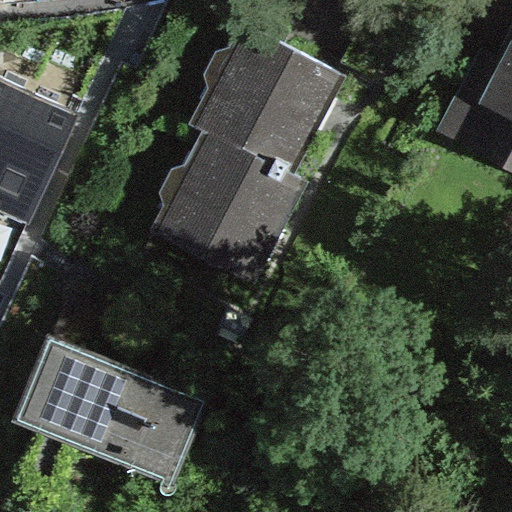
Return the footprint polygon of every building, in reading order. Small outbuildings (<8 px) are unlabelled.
[(249,22),(197,123),(210,129),(287,170),(306,134),(340,70),(249,22)] [(480,60),(444,129),(511,163),(511,44),(499,70),(480,60)] [(79,117),(0,80),(0,211),(28,225),(79,117)] [(263,248),(301,177),(287,170),(210,129),(158,230),(248,277),(263,248)] [(47,421),(29,470),(28,474),(29,479),(32,483),(35,485),(39,486),(42,485),(45,484),(48,482),(50,479),(70,431),(170,472),(174,462),(200,397),(93,353),(82,349),(101,303),(71,290),(21,411),(47,421)]
